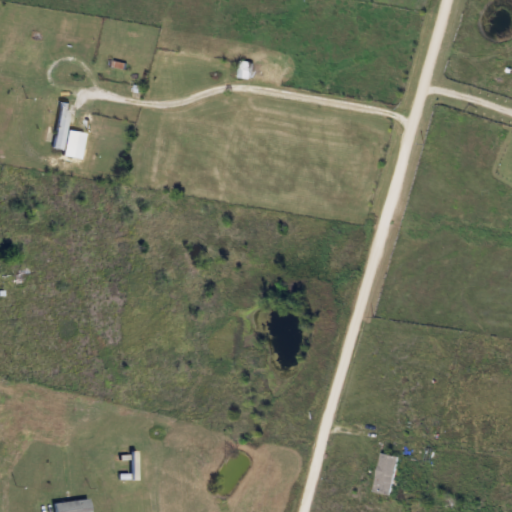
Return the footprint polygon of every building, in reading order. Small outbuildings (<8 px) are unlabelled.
[(264,63),(264,78),(239,78),(239,63),(264,63)] [(60,150),(51,148),(59,102),(68,104),(60,150)] [(2,288),(2,277),(11,277),(12,287),(2,288)] [(374,491),(383,451),(400,455),(391,495),(374,491)] [(460,510),(441,510),(441,497),(460,497),(460,510)] [(53,511),(53,502),(88,498),(89,511),(53,511)]
